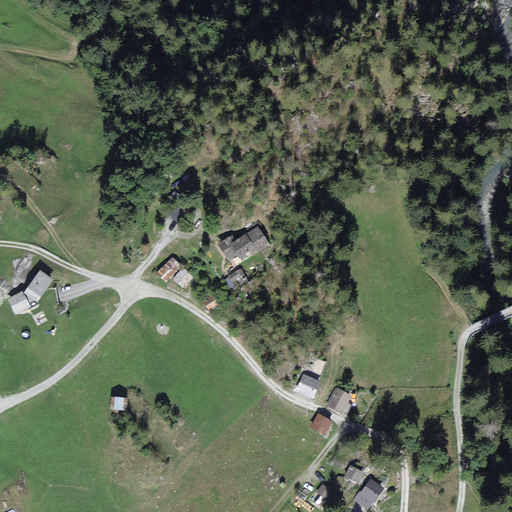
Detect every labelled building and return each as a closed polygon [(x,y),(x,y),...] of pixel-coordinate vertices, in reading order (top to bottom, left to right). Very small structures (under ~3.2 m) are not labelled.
[(242,232),(225,241),(239,264),(283,237),(272,221),(246,237),(242,232)] [(167,279),(183,264),(176,256),(160,271),(167,279)] [(177,275),(184,284),(196,275),(188,265),(177,275)] [(256,276),(250,266),(236,272),(240,279),(248,275),(250,279),(256,276)] [(26,289),(10,296),(16,310),(32,303),(26,289)] [(208,299),(215,308),(228,299),(221,289),(208,299)] [(314,374),(308,372),(301,388),(317,395),(325,379),(314,374)] [(346,410),(355,394),(341,386),(332,402),(346,410)] [(129,395),(114,394),(113,404),(128,405),(129,395)] [(329,432),(336,420),(320,412),(314,424),(329,432)] [(367,472),(356,466),(351,476),(362,482),(367,472)] [(372,510),(387,488),(374,479),(359,501),(372,510)] [(323,484),(311,498),(321,507),(333,493),(323,484)]
